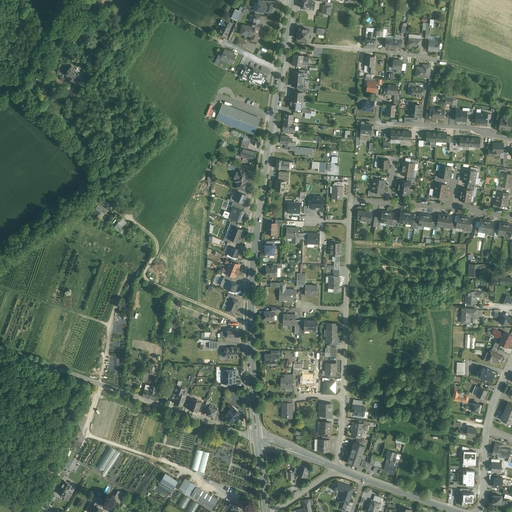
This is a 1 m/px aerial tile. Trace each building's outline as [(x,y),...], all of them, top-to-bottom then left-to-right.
[(274,2),(259,0),(258,3),(254,2),(253,10),(255,11),(260,11),(268,12),(268,15),(272,16),(273,12),(274,2)] [(311,0),(310,0),(301,0),(301,7),(314,9),(315,2),(311,2),(311,0)] [(325,5),(324,5),(322,14),(330,15),(332,6),(325,5)] [(241,12),(235,9),(231,18),(237,20),(241,12)] [(254,14),(252,27),(242,25),(240,33),(245,34),(252,36),(251,40),(257,41),(260,24),(259,23),(261,16),(259,15),(254,14)] [(230,24),(225,21),(219,33),(223,35),(224,36),(225,36),(226,36),(229,29),(228,28),(230,24)] [(306,29),(303,28),(303,29),(299,28),(299,31),(299,32),(298,32),(297,36),(298,36),(298,39),(308,41),(308,37),(309,37),(310,32),(309,32),(309,30),(306,29)] [(373,32),(368,32),(368,38),(365,38),(364,46),(375,47),(375,39),(373,38),(373,36),(376,36),(376,33),(373,32)] [(246,42),(238,38),(236,44),(244,48),(246,42)] [(394,39),(386,38),(385,48),(393,48),(394,39)] [(421,39),(409,38),(408,45),(416,46),(416,48),(420,49),(421,39)] [(402,40),(394,39),(393,48),(401,49),(402,40)] [(438,40),(433,40),(433,41),(429,41),(428,50),(433,50),(438,50),(438,45),(438,40)] [(236,55),(225,50),(222,49),(220,53),(222,54),(222,55),(221,55),(220,57),(221,58),(232,63),(236,55)] [(260,49),(257,54),(263,57),(266,52),(260,49)] [(303,55),(294,54),(293,64),(302,65),(302,64),(303,56),(303,55)] [(374,56),(365,55),(365,65),(369,65),(373,66),(374,56)] [(402,61),(393,59),(392,68),(396,68),(396,69),(401,70),(402,61)] [(425,68),(417,67),(415,76),(429,78),(430,65),(426,65),(425,68)] [(80,71),(77,68),(76,69),(73,66),(72,67),(71,66),(65,73),(68,76),(68,75),(72,78),(69,82),(75,87),(85,75),(80,71)] [(239,75),(255,83),(255,82),(262,85),(263,81),(264,82),(265,79),(267,75),(258,71),(257,70),(257,71),(253,69),(254,68),(253,68),(252,70),(244,66),(239,75)] [(49,77),(41,69),(36,74),(38,76),(35,80),(41,86),(49,77)] [(293,71),(292,78),(304,80),(305,72),(293,71)] [(292,78),(292,85),(303,87),(304,80),(292,78)] [(369,81),(368,81),(367,91),(375,92),(376,82),(373,81),(369,81)] [(398,86),(388,85),(388,88),(387,93),(394,94),(397,94),(398,86)] [(416,87),(412,87),(411,95),(422,96),(423,88),(416,87)] [(298,92),(292,92),(291,100),(301,101),(302,101),(303,93),(298,92)] [(291,100),(290,100),(290,107),(293,107),(293,109),(300,109),(301,101),(291,100)] [(367,100),(363,100),(362,110),(373,111),(374,101),(367,100)] [(259,119),(243,113),(244,111),(222,103),(216,119),(237,128),(238,126),(253,133),(259,119)] [(393,105),(387,104),(386,114),(387,115),(389,115),(390,116),(393,117),(394,116),(394,111),(395,110),(396,105),(393,105)] [(208,118),(209,114),(212,114),(214,108),(209,106),(206,117),(208,118)] [(444,109),(433,108),(432,119),(432,118),(436,118),(436,119),(437,119),(437,118),(443,118),(444,109)] [(462,111),(456,111),(456,109),(455,109),(455,120),(466,120),(467,111),(466,111),(466,113),(462,113),(462,111)] [(481,113),(476,113),(475,122),(480,122),(487,122),(487,114),(481,114),(481,113)] [(293,115),(284,114),(283,122),(293,123),(293,115)] [(507,119),(500,118),(499,128),(504,129),(509,130),(510,130),(511,119),(507,118),(507,119)] [(293,123),(283,122),(282,129),(283,129),(290,130),(294,130),(295,126),(292,126),(293,123)] [(372,124),(361,124),(360,137),(360,139),(368,139),(368,138),(371,138),(372,124)] [(401,131),(395,131),(396,130),(391,130),(391,139),(395,139),(401,139),(401,131)] [(407,131),(401,131),(401,139),(406,140),(406,139),(411,140),(411,131),(407,131)] [(437,133),(431,133),(431,132),(426,132),(426,141),(426,140),(430,141),(436,141),(437,133)] [(442,133),(437,133),(436,141),(442,142),(442,141),(446,141),(446,142),(447,133),(442,133)] [(289,136),(280,135),(279,143),(288,144),(288,142),(288,139),(289,136)] [(470,138),(464,138),(464,137),(460,137),(459,146),(460,146),(460,145),(464,146),(469,146),(470,138)] [(480,138),(476,138),(470,138),(469,146),(475,147),(475,146),(479,147),(480,147),(480,138)] [(500,150),(500,152),(503,152),(503,144),(493,143),(493,150),(500,150)] [(313,149),(295,147),(290,146),(289,149),(294,150),(294,153),(308,154),(308,155),(311,156),(311,154),(312,154),(313,154),(313,153),(312,153),(313,149)] [(247,150),(242,148),(239,156),(244,157),(243,161),(250,163),(251,159),(252,160),(255,152),(247,150)] [(282,160),(276,159),(275,168),(282,169),(282,168),(293,169),(294,162),(282,161),(282,160)] [(384,159),(379,159),(378,167),(388,168),(389,160),(384,159)] [(410,162),(403,161),(402,168),(413,170),(414,163),(410,162)] [(413,170),(402,168),(401,174),(408,175),(412,176),(413,170)] [(470,170),(465,169),(464,175),(475,177),(476,171),(470,170)] [(248,173),(240,170),(238,173),(236,172),(234,177),(236,178),(235,181),(238,182),(244,184),(245,182),(248,173)] [(511,174),(506,173),(501,172),(501,173),(500,179),(511,181),(511,176),(511,174)] [(475,177),(464,175),(463,182),(468,183),(474,183),(475,177)] [(377,179),(374,178),(373,185),(383,186),(385,180),(377,179)] [(511,181),(500,179),(499,185),(503,186),(510,187),(511,181)] [(279,180),(276,180),(275,190),(278,190),(279,191),(281,191),(282,191),(285,191),(286,181),(279,180)] [(407,181),(399,180),(398,186),(409,188),(410,182),(407,181)] [(342,181),(337,181),(337,186),(333,186),(334,186),(334,193),(332,193),(332,198),(342,198),(342,186),(342,182),(342,181)] [(441,184),(436,183),(435,189),(446,191),(447,185),(441,184)] [(383,186),(373,185),(372,191),(374,192),(382,193),(383,186)] [(409,188),(398,186),(397,193),(402,194),(408,195),(408,194),(409,188)] [(446,191),(435,189),(434,195),(439,196),(444,197),(446,191)] [(502,192),(497,191),(496,191),(494,190),(492,197),(496,197),(507,199),(508,193),(502,192)] [(247,195),(237,191),(235,197),(234,199),(243,202),(244,202),(247,195)] [(115,204),(104,195),(99,201),(110,210),(115,204)] [(243,202),(234,199),(235,197),(231,196),(229,200),(233,202),(242,205),(243,202)] [(507,199),(496,197),(495,204),(500,205),(506,206),(507,199)] [(319,199),(309,198),(309,199),(308,208),(314,208),(314,207),(320,208),(320,209),(320,202),(319,202),(319,199)] [(242,205),(233,202),(231,206),(233,206),(243,210),(245,207),(242,205)] [(299,203),(288,202),(287,212),(292,213),(292,212),(299,212),(299,213),(300,213),(300,206),(299,206),(299,203)] [(243,210),(233,206),(231,213),(233,213),(231,217),(237,220),(240,221),(244,211),(243,210)] [(104,212),(97,207),(95,209),(96,211),(95,212),(100,217),(104,212)] [(372,213),(362,211),(361,219),(364,220),(364,221),(367,221),(367,220),(371,221),(372,216),(372,213)] [(407,212),(401,211),(399,218),(399,221),(405,223),(407,212)] [(414,213),(407,212),(405,223),(412,224),(412,219),(414,213)] [(445,215),(439,214),(437,222),(437,225),(443,226),(445,215)] [(451,216),(445,215),(443,226),(450,227),(451,221),(451,216)] [(464,217),(458,216),(457,222),(456,227),(462,228),(464,217)] [(470,218),(464,217),(462,228),(468,229),(469,229),(469,224),(470,218)] [(127,222),(122,218),(118,222),(123,227),(127,222)] [(487,221),(480,219),(478,227),(478,231),(485,233),(487,221)] [(493,222),(487,221),(485,233),(488,233),(489,232),(492,233),(492,229),(493,222)] [(123,227),(118,222),(114,227),(119,232),(123,227)] [(275,223),(268,223),(267,227),(266,228),(266,229),(268,232),(268,233),(275,233),(275,228),(276,228),(276,224),(276,223),(275,223)] [(506,224),(499,223),(498,230),(498,234),(504,235),(506,224)] [(237,227),(232,225),(230,231),(241,236),(244,230),(237,227)] [(299,228),(287,227),(286,237),(287,236),(293,236),(292,241),(298,241),(298,233),(299,228)] [(241,236),(230,231),(228,237),(232,239),(239,242),(241,236)] [(320,234),(308,233),(307,233),(307,239),(307,243),(319,244),(319,238),(320,234)] [(340,243),(330,243),(330,255),(335,255),(335,261),(340,261),(340,243)] [(267,245),(265,245),(265,248),(266,248),(266,255),(266,256),(267,256),(267,257),(268,257),(269,257),(270,256),(270,255),(270,254),(274,254),(274,245),(267,245)] [(235,247),(231,246),(228,253),(237,257),(238,253),(239,253),(240,251),(239,250),(240,249),(235,247)] [(231,261),(230,260),(227,259),(226,263),(228,264),(227,266),(238,270),(239,267),(240,264),(238,263),(231,261)] [(471,264),(470,264),(469,276),(479,276),(479,270),(485,270),(486,264),(477,264),(471,264)] [(238,270),(227,266),(226,269),(224,268),(222,271),(226,273),(233,276),(235,276),(236,273),(237,274),(238,270)] [(273,266),(266,266),(266,276),(277,276),(277,266),(273,266)] [(334,276),(329,276),(328,288),(338,288),(339,276),(334,276)] [(231,281),(227,280),(227,281),(224,287),(235,291),(236,288),(236,287),(237,284),(231,281)] [(316,285),(305,285),(305,287),(305,295),(317,296),(317,289),(316,288),(316,285)] [(285,289),(279,289),(279,301),(279,299),(289,299),(289,298),(291,299),(291,302),(296,302),(295,303),(296,303),(296,300),(297,300),(297,299),(296,299),(296,293),(295,293),(295,290),(285,289)] [(482,291),(466,291),(466,303),(473,303),(476,303),(476,297),(482,297),(482,291)] [(235,299),(231,297),(230,298),(229,301),(228,302),(227,304),(228,305),(226,309),(235,312),(238,306),(237,305),(239,301),(235,299)] [(477,309),(462,308),(461,322),(467,323),(469,323),(470,322),(470,315),(477,316),(477,309)] [(271,312),(264,311),(264,320),(274,320),(274,312),(271,312)] [(295,315),(283,314),(282,324),(283,324),(283,323),(289,323),(289,325),(295,325),(295,320),(295,315)] [(511,316),(511,318),(503,314),(499,322),(506,325),(507,321),(509,322),(511,323),(511,316)] [(316,321),(304,320),(304,321),(304,326),(304,330),(304,329),(310,329),(310,330),(316,331),(316,326),(316,321)] [(337,323),(327,323),(327,330),(328,330),(328,336),(327,336),(327,341),(331,342),(337,342),(337,341),(338,341),(339,337),(337,337),(337,323)] [(239,328),(227,328),(227,331),(221,331),(222,337),(240,337),(239,328)] [(504,333),(494,329),(493,331),(494,332),(493,335),(501,339),(499,343),(501,344),(507,347),(511,335),(511,334),(505,331),(504,333)] [(475,334),(466,334),(465,347),(474,348),(475,334)] [(239,348),(225,348),(225,351),(217,351),(217,353),(217,358),(239,357),(239,348)] [(491,350),(490,350),(485,360),(491,362),(492,359),(499,363),(503,356),(497,353),(491,350)] [(271,354),(265,354),(265,362),(268,362),(269,363),(271,364),(272,363),(276,363),(276,355),(276,354),(271,354)] [(465,362),(457,362),(456,374),(464,374),(465,362)] [(336,363),(326,363),(327,363),(327,369),(325,369),(325,375),(335,375),(336,363)] [(487,372),(482,370),(480,374),(485,376),(484,378),(491,381),(494,374),(490,372),(491,370),(488,369),(487,372)] [(302,373),(302,375),(301,383),(307,384),(307,383),(313,383),(313,384),(314,384),(314,377),(313,377),(313,374),(308,374),(302,373)] [(292,374),(287,374),(287,375),(285,375),(284,377),(281,377),(280,387),(286,388),(286,390),(292,391),(292,388),(293,388),(293,381),(292,381),(292,374)] [(330,381),(325,381),(325,388),(324,389),(324,391),(325,392),(335,393),(335,389),(334,389),(334,386),(335,386),(335,381),(330,381)] [(157,386),(146,383),(145,389),(144,388),(142,394),(156,398),(158,391),(156,391),(157,386)] [(179,386),(176,385),(174,391),(178,392),(174,403),(182,406),(186,394),(184,393),(186,389),(179,386)] [(487,390),(479,387),(476,395),(483,398),(485,394),(486,390),(487,390)] [(469,398),(463,397),(458,396),(459,389),(454,388),(452,400),(463,402),(468,403),(469,398)] [(202,402),(193,399),(191,402),(189,408),(198,411),(202,402)] [(292,402),(282,402),(282,406),(284,406),(283,412),(282,412),(282,418),(292,418),(293,403),(292,402)] [(480,404),(472,402),(472,404),(468,404),(466,404),(465,408),(471,409),(471,410),(479,412),(480,407),(481,407),(481,405),(480,404)] [(332,404),(320,403),(320,409),(321,409),(321,415),(319,415),(327,416),(332,416),(332,415),(332,404)] [(215,406),(210,404),(206,414),(214,417),(217,409),(214,408),(215,406)] [(365,407),(354,405),(353,413),(364,415),(365,407)] [(242,413),(232,406),(225,415),(234,423),(242,413)] [(511,418),(511,414),(504,411),(501,419),(510,423),(511,418)] [(83,431),(87,417),(81,415),(75,435),(82,437),(84,432),(83,431)] [(326,421),(320,421),(319,433),(331,433),(331,422),(326,421)] [(363,424),(353,422),(351,434),(361,436),(362,429),(366,430),(367,425),(363,424)] [(476,428),(467,426),(466,430),(460,429),(459,433),(466,434),(466,435),(475,436),(476,428)] [(322,439),(318,439),(318,451),(329,451),(330,439),(329,439),(322,439)] [(354,442),(347,462),(358,465),(365,446),(362,445),(356,443),(354,442)] [(101,475),(105,478),(120,453),(109,446),(96,467),(104,471),(101,475)] [(463,450),(463,457),(476,458),(476,451),(469,450),(469,447),(462,446),(462,450),(463,450)] [(502,448),(494,446),(492,454),(498,455),(501,456),(502,448)] [(510,449),(502,448),(501,456),(504,456),(508,457),(507,461),(511,462),(511,459),(511,458),(511,453),(509,453),(510,449)] [(209,452),(197,449),(191,468),(204,472),(209,452)] [(393,452),(392,452),(389,451),(386,459),(383,469),(394,473),(395,468),(396,468),(398,461),(399,458),(393,457),(395,453),(393,452)] [(381,456),(373,454),(370,463),(377,465),(381,456)] [(463,457),(462,466),(468,466),(468,463),(476,464),(476,458),(463,457)] [(501,463),(492,462),(491,471),(500,471),(501,463)] [(309,467),(299,464),(298,468),(299,468),(298,474),(306,477),(308,472),(307,472),(309,467)] [(178,482),(165,474),(160,482),(173,490),(178,482)] [(502,478),(494,477),(493,486),(502,487),(502,478)] [(196,485),(186,478),(179,488),(190,495),(196,485)] [(214,487),(201,479),(197,485),(210,493),(214,487)] [(65,480),(58,491),(65,495),(64,497),(68,500),(72,493),(68,490),(72,485),(65,480)] [(353,487),(345,484),(345,485),(336,481),(332,484),(331,486),(333,489),(335,490),(338,488),(343,490),(340,500),(341,500),(347,503),(348,503),(353,487)] [(190,495),(212,508),(217,499),(196,486),(190,495)] [(474,500),(474,491),(468,491),(468,488),(462,488),(462,503),(467,504),(468,500),(474,500)] [(118,491),(113,498),(119,502),(124,494),(118,491)] [(504,497),(501,497),(501,495),(493,494),(493,495),(492,495),(491,497),(492,498),(492,501),(501,502),(500,505),(506,505),(506,502),(507,502),(507,501),(507,498),(504,497)] [(97,498),(92,507),(92,506),(89,511),(90,511),(100,511),(103,508),(101,507),(104,502),(97,498)] [(191,499),(186,509),(191,511),(193,511),(198,502),(191,499)] [(309,499),(303,500),(305,508),(297,509),(297,511),(311,511),(310,504),(309,499)] [(347,503),(341,500),(338,507),(345,510),(347,503)] [(373,500),(371,500),(369,504),(368,507),(368,508),(367,509),(367,510),(368,511),(369,511),(377,511),(380,503),(373,500)]
